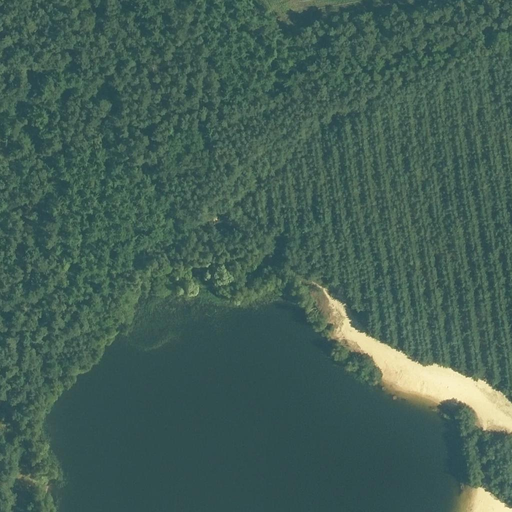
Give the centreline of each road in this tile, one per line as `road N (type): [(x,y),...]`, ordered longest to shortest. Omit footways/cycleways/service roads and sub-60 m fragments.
road 1 (track): [(20,346),(73,314),(127,255),(157,237),(238,234),(296,249),(362,324),(465,369),(511,406)]
road 2 (track): [(87,0),(20,346),(0,399)]
road 3 (track): [(264,0),(296,58),(333,239),(328,278)]
